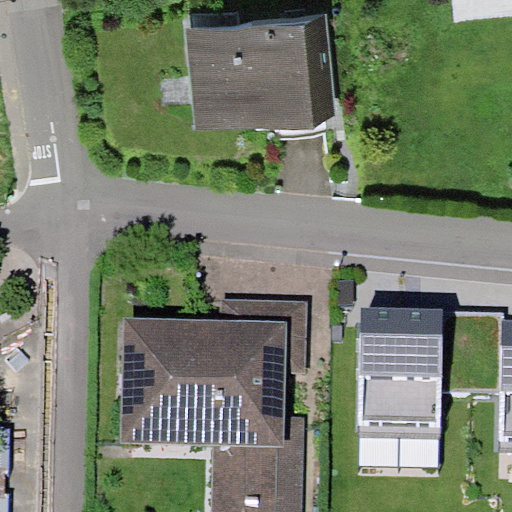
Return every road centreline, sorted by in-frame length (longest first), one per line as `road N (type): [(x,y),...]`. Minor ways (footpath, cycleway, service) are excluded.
road 1 (residential): [(63,199),(511,247)]
road 2 (residential): [(49,511),(63,199)]
road 3 (residential): [(63,199),(29,0)]
